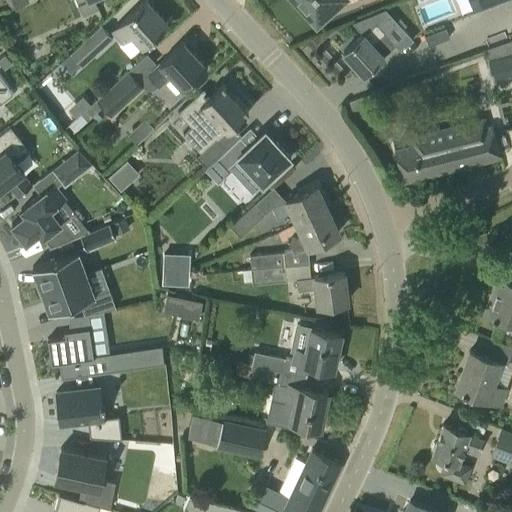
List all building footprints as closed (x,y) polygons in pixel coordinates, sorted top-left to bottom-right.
[(75,0),(82,16),(98,9),(94,0),(75,0)] [(145,0),(112,31),(122,42),(120,45),(130,56),(141,46),(166,22),(145,0)] [(297,0),(316,21),(341,0),(297,0)] [(469,0),(473,11),(501,0),(469,0)] [(384,25),(403,42),(411,34),(392,17),(384,25)] [(363,73),(382,56),(371,44),(385,32),(375,22),(343,51),(363,73)] [(71,74),(110,37),(99,26),(61,63),(71,74)] [(187,90),(184,86),(191,79),(206,66),(183,41),(168,54),(159,63),(147,74),(157,86),(154,89),(169,106),(187,90)] [(422,70),(451,59),(445,43),(416,54),(417,56),(391,66),(396,79),(422,70)] [(511,52),(489,59),(494,80),(511,75),(511,52)] [(128,70),(96,100),(111,116),(143,86),(128,70)] [(0,101),(13,92),(0,75),(0,101)] [(225,147),(218,139),(225,132),(228,129),(227,129),(234,123),(238,123),(238,119),(245,113),(248,111),(244,107),(226,87),(222,83),(219,85),(220,86),(213,92),(213,91),(209,95),(203,87),(188,101),(178,110),(185,118),(191,124),(183,132),(200,151),(196,155),(205,165),(225,147)] [(82,95),(64,108),(77,126),(95,113),(82,95)] [(412,145),(394,149),(403,182),(500,156),(495,137),(491,124),(486,126),(484,116),(410,136),(412,145)] [(0,188),(22,171),(14,161),(29,149),(10,125),(0,132),(0,188)] [(262,183),(290,157),(271,136),(267,139),(261,132),(248,145),(240,136),(218,156),(227,167),(238,157),(262,183)] [(78,149),(53,169),(64,183),(89,164),(78,149)] [(120,165),(108,176),(120,190),(132,179),(120,165)] [(24,213),(11,223),(25,242),(39,231),(42,236),(44,235),(51,245),(72,237),(61,222),(50,208),(65,197),(54,182),(20,208),(24,213)] [(290,211),(296,223),(327,208),(316,185),(271,206),(276,218),(290,211)] [(240,235),(265,213),(255,202),(230,225),(240,235)] [(338,232),(327,208),(296,223),(301,235),(287,242),(290,248),(284,251),(250,254),(251,269),(285,265),(309,263),(307,246),(338,232)] [(123,217),(111,222),(115,233),(128,228),(123,217)] [(89,230),(79,234),(85,249),(114,237),(108,222),(89,230)] [(77,249),(32,266),(41,288),(86,272),(77,249)] [(163,252),(162,283),(188,284),(189,253),(163,252)] [(286,280),(285,265),(251,269),(252,280),(253,283),(286,280)] [(251,269),(242,269),(243,280),(252,280),(251,269)] [(317,305),(347,301),(345,281),(342,281),(341,273),(343,273),(343,271),(313,275),(314,276),(296,279),(298,291),(315,288),(317,305)] [(86,272),(41,288),(49,311),(94,294),(86,272)] [(511,282),(496,277),(483,313),(492,316),(492,317),(496,319),(496,317),(511,323),(511,282)] [(167,293),(163,311),(198,318),(202,300),(167,293)] [(84,317),(41,321),(42,336),(57,335),(56,328),(85,325),(84,317)] [(297,324),(292,348),(296,349),(293,360),(313,364),(332,368),(340,333),(320,329),(315,328),(301,325),(297,324)] [(65,335),(47,338),(51,363),(57,362),(58,362),(59,368),(61,378),(101,372),(164,363),(162,344),(93,354),(89,326),(64,330),(65,335)] [(283,369),(285,357),(242,347),(240,360),(283,369)] [(501,362),(469,350),(463,367),(465,368),(458,387),(456,386),(456,387),(462,390),(461,391),(466,392),(466,391),(485,398),(501,404),(507,389),(492,384),(501,362)] [(283,369),(240,360),(237,373),(280,383),(283,369)] [(128,420),(156,419),(155,377),(127,378),(128,420)] [(327,392),(288,383),(285,395),(294,397),(289,420),(320,427),(327,392)] [(99,386),(56,390),(60,422),(87,419),(89,437),(122,439),(119,414),(102,416),(99,387),(99,386)] [(267,429),(223,419),(217,448),(260,458),(267,429)] [(443,423),(437,439),(434,440),(432,447),(433,450),(431,454),(447,459),(441,473),(465,482),(472,466),(459,462),(465,446),(479,452),(484,440),(468,435),(467,432),(443,423)] [(511,463),(511,431),(500,427),(489,455),(511,463)] [(61,447),(54,477),(82,483),(79,496),(79,499),(110,508),(115,481),(101,478),(105,456),(61,447)] [(317,511),(341,462),(323,453),(311,448),(299,473),(294,484),(283,479),(278,490),(267,485),(264,483),(256,490),(247,507),(249,508),(256,511),(317,511)] [(59,493),(54,508),(58,510),(57,511),(96,511),(99,505),(59,493)] [(441,511),(442,511),(404,496),(398,511),(396,511),(395,511),(394,511),(441,511)]
